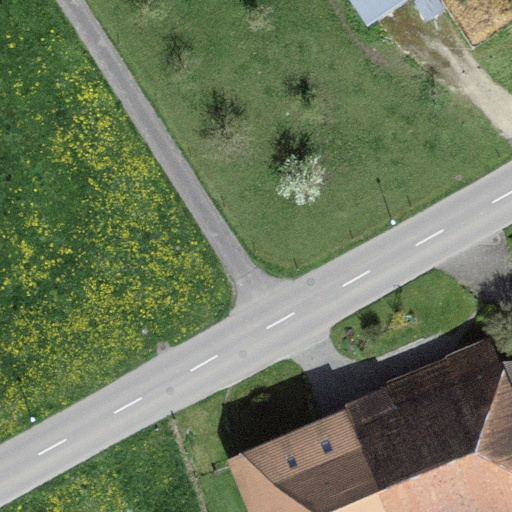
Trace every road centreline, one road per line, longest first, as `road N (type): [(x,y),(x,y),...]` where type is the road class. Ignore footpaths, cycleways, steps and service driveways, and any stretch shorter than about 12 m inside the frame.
road 1 (tertiary): [(0,473),(511,189)]
road 2 (track): [(272,323),(60,0)]
